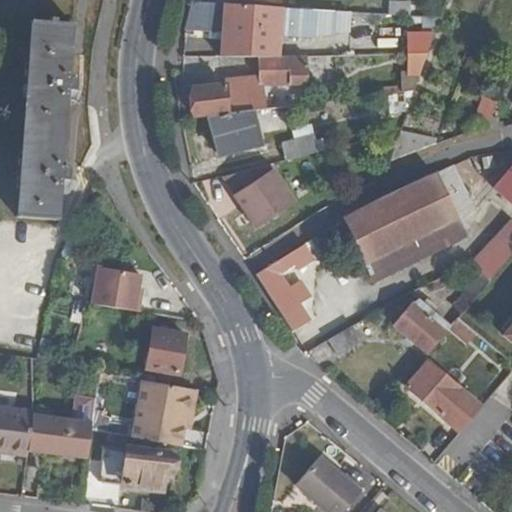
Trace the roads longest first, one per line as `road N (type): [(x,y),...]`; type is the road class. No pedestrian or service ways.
road 1 (tertiary): [(148,0),(134,81),(147,164),(236,319),(255,379)]
road 2 (residential): [(452,511),(313,395),(255,379)]
